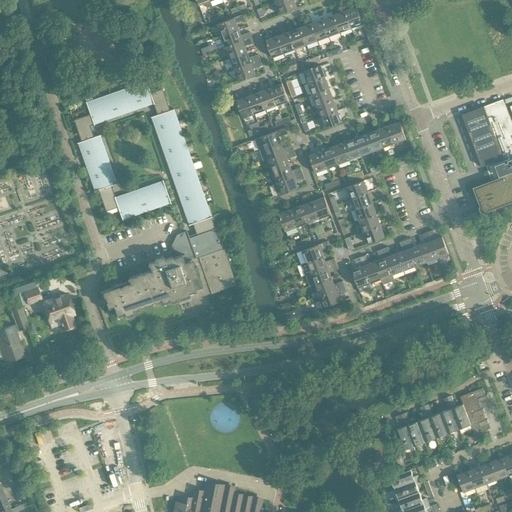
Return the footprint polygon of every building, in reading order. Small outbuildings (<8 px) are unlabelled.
[(210,0),(196,0),(199,5),(205,3),(207,8),(212,6),(210,1),(211,1),(210,0)] [(281,0),(275,2),(280,14),(297,7),(294,0),(281,0)] [(351,28),(363,24),(356,6),(344,11),(351,28)] [(340,32),(351,28),(344,11),(333,15),(340,32)] [(245,20),(243,14),(218,24),(222,36),(239,29),(237,23),(245,20)] [(333,15),(322,19),(329,36),(340,32),(333,15)] [(322,19),(311,23),(317,41),(329,36),(322,19)] [(311,23),(300,27),(306,45),(317,41),(311,23)] [(295,49),(306,45),(300,27),(288,31),(295,49)] [(241,35),(239,29),(222,36),(226,47),(252,37),(250,32),(241,35)] [(284,53),(295,49),(288,31),(277,36),(284,53)] [(266,40),(272,57),(284,53),(277,36),(266,40)] [(254,43),(252,37),(226,47),(230,58),(247,52),(245,46),(254,43)] [(215,43),(201,49),(204,55),(217,49),(215,43)] [(247,52),(230,58),(234,69),(260,60),(258,54),(249,57),(247,52)] [(253,69),(262,65),(260,60),(234,69),(239,81),(256,75),(253,69)] [(325,76),(321,65),(303,71),(307,82),(325,76)] [(307,82),(312,94),(329,87),(325,76),(307,82)] [(188,224),(188,225),(192,224),(211,217),(212,217),(211,216),(173,110),(174,109),(170,110),(162,89),(150,93),(146,80),(145,81),(86,102),(86,101),(85,102),(90,114),(73,120),(81,141),(77,143),(78,143),(94,191),(98,190),(105,211),(117,207),(122,220),(122,219),(170,203),(162,180),(162,181),(115,197),(111,185),(118,183),(117,182),(100,135),(101,135),(101,134),(94,136),(90,125),(94,124),(94,125),(95,124),(94,124),(153,103),(157,114),(151,116),(151,117),(152,117),(189,224),(188,224)] [(288,101),(282,83),(271,87),(277,105),(288,101)] [(277,105),(271,87),(259,92),(266,109),(277,105)] [(333,98),(329,87),(312,94),(316,105),(333,98)] [(266,109),(259,92),(248,96),(255,114),(266,109)] [(236,100),(243,118),(255,114),(248,96),(236,100)] [(338,110),(333,98),(316,105),(320,117),(338,110)] [(511,141),(509,135),(511,133),(511,123),(504,103),(503,99),(462,114),(482,166),(486,165),(492,182),(475,188),(483,210),(505,202),(511,199),(511,141)] [(325,128),(342,122),(338,110),(320,117),(325,128)] [(406,139),(399,121),(388,126),(394,143),(406,139)] [(305,131),(310,129),(307,122),(302,123),(305,131)] [(394,143),(388,126),(377,130),(383,147),(394,143)] [(279,137),(288,133),(285,127),(260,137),(255,139),(259,151),(281,142),(279,137)] [(383,147),(377,130),(365,134),(372,152),(383,147)] [(372,152),(365,134),(354,138),(361,156),(372,152)] [(361,156),(354,138),(343,142),(349,160),(361,156)] [(292,145),(283,148),(281,142),(259,151),(263,162),(268,160),(294,150),(292,145)] [(338,164),(349,160),(343,142),(332,147),(338,164)] [(327,168),(338,164),(332,147),(320,151),(327,168)] [(236,152),(239,158),(245,156),(242,150),(236,152)] [(268,160),(272,171),(268,173),(289,165),(287,159),(296,156),(294,150),(268,160)] [(309,155),(315,173),(327,168),(320,151),(309,155)] [(300,167),(291,171),(289,165),(268,173),(272,184),(273,184),(277,182),(302,173),(300,167)] [(298,188),(296,182),(305,178),(302,173),(277,182),(273,184),(277,195),(298,188)] [(364,180),(346,187),(351,198),(368,192),(364,180)] [(355,209),(372,203),(368,192),(351,198),(355,209)] [(331,214),(324,197),(313,201),(319,218),(331,214)] [(319,218),(313,201),(301,205),(308,223),(319,218)] [(359,221),(376,214),(372,203),(355,209),(359,221)] [(301,205),(290,209),(297,227),(298,230),(303,229),(304,226),(303,224),(308,223),(301,205)] [(290,209),(279,214),(285,231),(297,227),(290,209)] [(363,232),(381,225),(376,214),(359,221),(363,232)] [(234,284),(213,224),(211,217),(192,224),(196,235),(189,238),(187,231),(181,233),(178,238),(177,238),(174,244),(175,245),(171,252),(170,252),(170,253),(168,253),(169,257),(164,259),(163,256),(154,259),(155,261),(148,263),(150,270),(128,278),(128,280),(112,286),(112,287),(100,292),(103,301),(106,300),(108,307),(113,305),(117,317),(124,315),(125,318),(133,315),(132,312),(140,309),(139,306),(160,298),(162,304),(169,301),(170,303),(203,291),(204,294),(234,284)] [(367,243),(385,237),(381,225),(363,232),(366,240),(363,241),(364,244),(367,243)] [(442,236),(436,239),(433,230),(427,232),(437,257),(448,253),(442,236)] [(427,232),(422,234),(425,243),(419,245),(426,262),(437,257),(427,232)] [(414,247),(410,238),(405,240),(414,266),(426,262),(419,245),(414,247)] [(399,242),(403,251),(397,253),(403,270),(414,266),(405,240),(399,242)] [(296,252),(301,264),(306,262),(323,256),(321,250),(330,246),(328,241),(296,252)] [(391,255),(388,247),(382,249),(392,274),(403,270),(397,253),(391,255)] [(377,251),(380,260),(374,262),(381,279),(381,278),(383,284),(394,280),(392,274),(382,249),(377,251)] [(374,262),(369,264),(365,255),(360,257),(369,283),(381,279),(374,262)] [(336,264),(334,258),(325,261),(323,256),(306,262),(310,273),(336,264)] [(354,259),(358,268),(352,270),(358,287),(360,292),(371,288),(369,283),(360,257),(354,259)] [(332,278),(329,273),(338,269),(336,264),(310,273),(311,273),(306,275),(310,286),(315,285),(315,284),(332,278)] [(332,278),(315,284),(315,285),(319,296),(345,286),(343,281),(334,284),(332,278)] [(347,292),(345,286),(319,296),(321,301),(318,302),(316,304),(317,307),(320,308),(340,301),(338,295),(347,292)] [(22,305),(27,304),(28,305),(42,300),(38,287),(23,291),(23,290),(17,291),(22,305)] [(67,294),(42,303),(49,322),(59,318),(63,330),(74,326),(70,315),(74,313),(67,294)] [(284,308),(285,308),(288,307),(296,304),(295,300),(283,304),(284,308)] [(289,320),(306,314),(303,306),(286,313),(289,320)] [(20,308),(10,312),(17,331),(26,327),(20,308)] [(14,324),(0,329),(0,347),(0,348),(0,347),(0,360),(4,359),(5,362),(25,355),(14,324)] [(460,396),(463,404),(475,437),(486,433),(485,430),(490,428),(487,419),(486,419),(483,413),(484,412),(483,408),(482,409),(479,402),(489,398),(487,394),(485,395),(483,388),(460,396)] [(456,406),(451,395),(447,397),(459,429),(471,425),(475,437),(463,404),(456,406)] [(443,399),(447,410),(440,412),(448,433),(459,429),(447,397),(443,399)] [(433,415),(429,404),(424,406),(436,438),(448,433),(440,412),(433,415)] [(420,407),(424,419),(417,421),(425,442),(436,438),(424,406),(420,407)] [(410,424),(406,413),(402,414),(414,446),(425,442),(417,421),(410,424)] [(393,427),(402,451),(414,446),(402,414),(397,416),(401,424),(393,427)] [(508,475),(511,473),(511,453),(501,458),(508,475)] [(508,475),(501,458),(490,462),(497,479),(508,475)] [(497,479),(490,462),(479,466),(485,483),(497,479)] [(474,488),(477,494),(488,490),(485,483),(479,466),(468,470),(474,488)] [(414,476),(412,469),(390,477),(395,488),(419,479),(418,475),(414,476)] [(457,475),(463,492),(474,488),(468,470),(457,475)] [(418,485),(421,483),(419,479),(395,488),(393,489),(397,501),(399,500),(420,492),(418,485)] [(0,511),(13,511),(27,507),(25,503),(10,509),(0,484),(0,511)] [(259,511),(261,507),(262,499),(234,494),(236,486),(226,484),(225,487),(216,486),(206,484),(204,493),(195,491),(193,500),(183,498),(183,502),(177,501),(174,511),(259,511)] [(420,492),(399,500),(403,511),(428,502),(426,498),(423,499),(420,492)] [(428,502),(403,511),(427,511),(426,508),(430,506),(428,502)]
